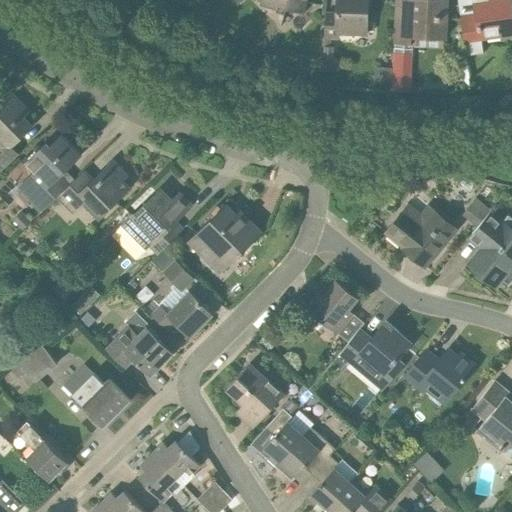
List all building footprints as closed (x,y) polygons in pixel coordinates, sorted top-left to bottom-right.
[(239,0),(240,1),(241,0),(261,0),(261,5),(285,11),(286,8),(304,13),(307,0),(239,0)] [(367,15),(367,0),(338,0),(338,14),(326,13),(325,37),(338,38),(338,33),(366,34),(366,30),(374,30),(374,15),(367,15)] [(412,0),(411,20),(395,19),(394,45),(410,46),(410,37),(443,39),(445,0),(412,0)] [(466,56),(483,53),(481,39),(511,34),(511,11),(510,0),(474,0),(477,15),(460,18),(466,56)] [(391,90),(410,92),(413,53),(394,52),(391,90)] [(0,171),(0,172),(18,155),(10,146),(31,126),(22,117),(28,111),(11,94),(0,105),(0,171)] [(32,194),(29,197),(42,211),(57,196),(75,179),(65,169),(81,154),(62,135),(50,147),(46,143),(27,161),(36,170),(22,184),(32,194)] [(79,175),(75,179),(57,196),(73,213),(85,201),(100,217),(129,188),(122,180),(127,176),(113,161),(95,178),(88,185),(79,175)] [(435,170),(410,165),(408,172),(434,178),(435,170)] [(180,194),(172,201),(160,190),(135,215),(132,213),(120,225),(121,226),(122,225),(146,249),(149,245),(158,254),(163,249),(183,230),(174,221),(191,205),(180,194)] [(475,198),(461,215),(476,226),(489,209),(475,198)] [(247,224),(226,203),(196,231),(197,232),(186,243),(217,274),(219,272),(262,232),(251,220),(247,224)] [(420,213),(409,204),(386,233),(404,247),(403,248),(425,266),(455,229),(433,211),(427,205),(420,213)] [(21,210),(12,219),(22,229),(31,220),(21,210)] [(502,222),(490,212),(473,233),(485,243),(468,263),(496,286),(503,279),(509,284),(511,281),(511,220),(507,216),(502,222)] [(175,261),(163,249),(151,261),(163,273),(164,272),(182,291),(194,279),(176,260),(175,261)] [(64,301),(76,288),(63,276),(51,288),(64,301)] [(349,310),(359,298),(336,279),(320,299),(315,295),(302,311),(320,325),(323,322),(337,334),(354,314),(349,310)] [(161,305),(151,315),(167,332),(176,323),(190,336),(212,314),(190,292),(186,296),(182,292),(165,308),(161,305)] [(82,293),(68,306),(78,317),(92,304),(82,293)] [(411,342),(386,321),(370,340),(358,331),(338,355),(380,390),(402,364),(397,360),(411,342)] [(139,335),(129,326),(106,349),(125,368),(134,358),(151,375),(173,353),(147,327),(139,335)] [(34,381),(57,363),(42,344),(11,370),(18,379),(27,372),(34,381)] [(458,357),(448,348),(433,367),(421,357),(405,375),(424,391),(427,388),(445,402),(476,365),(461,353),(458,357)] [(253,429),(284,394),(249,363),(225,390),(249,412),(242,419),(253,429)] [(90,376),(81,367),(63,384),(104,426),(130,400),(110,379),(105,383),(94,372),(90,376)] [(511,397),(508,394),(510,393),(495,381),(471,410),(485,421),(476,432),(500,453),(502,450),(511,457),(511,397)] [(278,464),(311,428),(314,424),(297,409),(298,407),(291,400),(283,408),(266,428),(274,435),(260,452),(268,459),(270,457),(278,464)] [(50,480),(68,461),(31,425),(22,434),(36,448),(27,457),(50,480)] [(336,449),(311,428),(278,464),(286,471),(284,473),(292,481),(304,466),(313,474),(330,455),(336,449)] [(176,478),(184,485),(195,476),(192,473),(201,464),(176,440),(169,447),(164,442),(152,453),(176,478)] [(184,485),(176,478),(152,453),(140,464),(146,470),(139,477),(163,502),(173,492),(174,493),(184,485)] [(338,463),(330,455),(313,474),(321,482),(307,499),(315,506),(317,504),(325,511),(350,483),(349,483),(358,473),(342,459),(338,463)] [(197,499),(206,508),(224,490),(215,481),(197,499)] [(412,501),(416,497),(425,487),(418,481),(406,495),(412,501)] [(365,497),(350,483),(325,511),(352,511),(353,511),(382,511),(393,501),(376,485),(370,492),(365,497)] [(224,490),(206,508),(209,511),(219,511),(233,499),(224,490)] [(100,503),(108,511),(145,511),(125,491),(117,498),(112,492),(100,503)] [(0,511),(13,511),(0,498),(0,511)] [(108,511),(100,503),(91,511),(108,511)]
